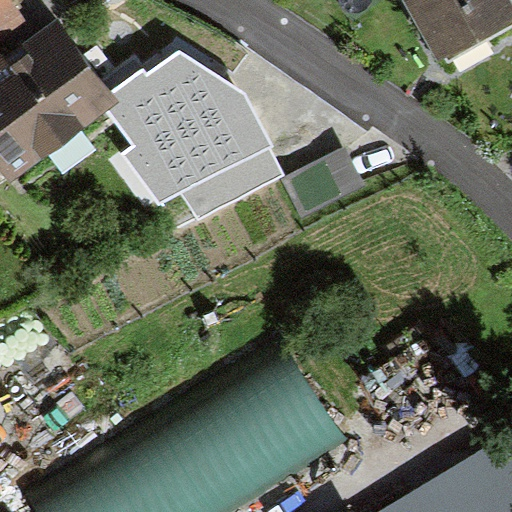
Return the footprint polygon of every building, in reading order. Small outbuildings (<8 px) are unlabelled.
[(0,0),(0,59),(38,34),(15,0),(0,0)] [(511,0),(405,0),(441,62),(511,21),(511,0)] [(0,59),(0,163),(11,178),(108,110),(119,102),(112,93),(57,21),(38,34),(0,59)] [(138,74),(112,93),(119,102),(108,110),(134,145),(125,153),(160,203),(183,191),(198,215),(283,174),(270,147),(274,145),(246,94),(181,51),(149,75),(144,70),(138,74)] [(353,145),(291,176),(311,215),(372,184),(353,145)] [(227,511),(343,443),(277,333),(26,484),(42,511),(227,511)] [(107,372),(45,407),(56,428),(119,392),(107,372)] [(511,511),(511,455),(504,443),(386,511),(511,511)]
